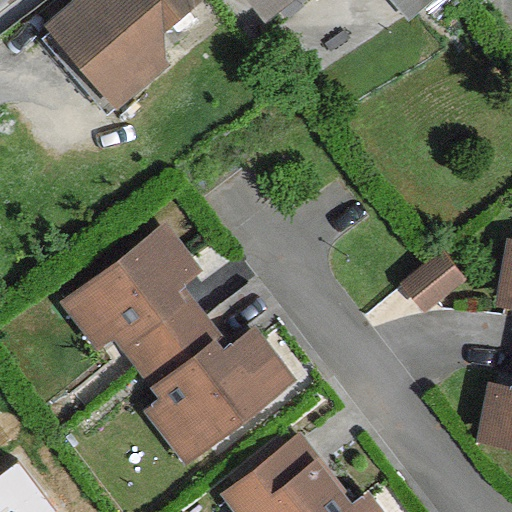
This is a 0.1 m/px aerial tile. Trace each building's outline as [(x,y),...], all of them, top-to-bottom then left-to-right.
[(95,0),(67,24),(127,92),(176,49),(164,34),(201,0),(95,0)] [(396,0),(410,15),(427,0),(396,0)] [(127,92),(67,24),(53,36),(113,104),(127,92)] [(129,320),(157,357),(208,318),(180,282),(205,263),(178,226),(102,284),(129,320)] [(427,298),(470,275),(456,249),(413,272),(427,298)] [(129,320),(102,284),(86,296),(113,331),(129,320)] [(185,394),(217,436),(298,374),(266,331),(235,355),(208,318),(157,357),(185,394)] [(511,387),(509,387),(499,432),(511,434),(511,387)] [(201,447),(217,436),(185,394),(170,406),(201,447)] [(352,511),(319,467),(324,463),(305,438),(234,491),(249,511),(352,511)] [(78,511),(26,444),(0,463),(0,511),(78,511)] [(378,511),(369,500),(353,511),(378,511)]
